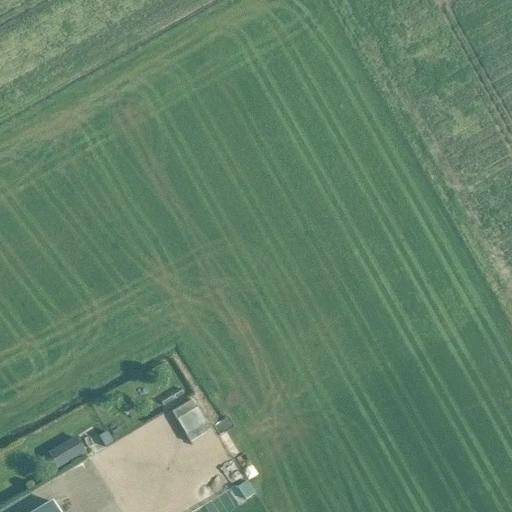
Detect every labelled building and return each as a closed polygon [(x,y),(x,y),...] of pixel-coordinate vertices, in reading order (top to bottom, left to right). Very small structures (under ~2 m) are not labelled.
[(207,394),(187,404),(204,435),(224,424),(207,394)] [(75,438),(56,449),(65,466),(85,454),(75,438)] [(259,446),(249,449),(259,473),(268,469),(259,446)] [(262,474),(251,478),(257,493),(268,488),(262,474)] [(192,503),(216,492),(211,480),(186,491),(192,503)] [(156,511),(183,511),(179,501),(156,511)]
